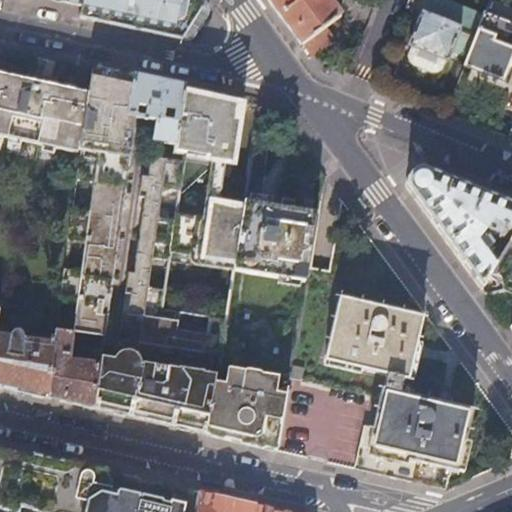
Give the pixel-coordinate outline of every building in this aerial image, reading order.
[(83,0),(82,8),(80,20),(134,31),(181,41),(191,25),(201,10),(193,0),(83,0)] [(266,0),(285,24),(302,48),(303,48),(312,60),(334,42),(325,29),(340,17),(331,6),(334,3),(331,0),(266,0)] [(451,53),(466,58),(482,17),(452,5),(450,9),(428,0),(426,0),(408,47),(412,48),(445,62),(447,63),(451,53)] [(494,6),(487,4),(482,17),(466,58),(462,67),(502,83),(511,59),(511,25),(490,17),(494,6)] [(445,62),(412,48),(408,56),(409,62),(412,66),(431,74),(438,73),(442,70),(445,62)] [(91,72),(88,92),(74,180),(74,183),(94,186),(90,217),(70,215),(67,240),(86,243),(82,274),(63,271),(59,301),(78,304),(74,335),(102,338),(116,231),(119,232),(122,207),(123,200),(130,157),(131,150),(136,119),(127,117),(134,81),(104,74),(91,72)] [(0,73),(0,135),(74,151),(70,178),(68,178),(67,182),(74,184),(74,183),(74,180),(88,92),(0,73)] [(159,82),(135,76),(134,81),(127,117),(136,119),(155,123),(152,142),(175,146),(183,92),(184,92),(184,87),(159,82)] [(217,100),(184,92),(183,92),(175,146),(174,154),(185,155),(184,156),(207,160),(207,163),(210,163),(202,219),(176,216),(173,231),(170,255),(234,264),(241,222),(243,210),(238,209),(221,207),(224,179),(229,179),(231,167),(232,167),(240,109),(236,108),(236,104),(217,100)] [(148,179),(145,178),(141,199),(145,199),(134,275),(128,274),(125,294),(130,295),(127,315),(141,317),(136,343),(147,345),(152,308),(161,310),(163,299),(146,297),(151,265),(168,268),(168,264),(170,255),(173,231),(156,228),(161,197),(178,200),(184,156),(185,155),(174,154),(172,162),(151,158),(148,179)] [(435,229),(480,290),(490,274),(494,268),(483,253),(490,247),(482,236),(484,232),(486,234),(498,239),(503,230),(511,233),(511,204),(485,194),(421,168),(406,189),(435,229)] [(248,197),(247,204),(258,206),(259,199),(248,197)] [(268,207),(280,209),(281,203),(270,201),(268,207)] [(234,264),(233,272),(304,285),(316,215),(280,209),(268,207),(258,206),(247,204),(244,203),(243,210),(241,222),(234,264)] [(116,231),(102,338),(104,324),(105,317),(113,265),(115,258),(119,232),(116,231)] [(511,238),(494,268),(490,274),(499,279),(503,292),(505,292),(511,294),(511,238)] [(234,264),(170,255),(168,264),(233,272),(234,264)] [(503,292),(484,296),(495,311),(511,313),(511,294),(505,292),(503,292)] [(470,445),(464,443),(472,412),(398,394),(402,380),(413,383),(421,347),(416,346),(422,320),(339,300),(325,365),(354,373),(355,368),(386,376),(382,391),(381,390),(372,430),(363,428),(353,469),(379,475),(387,477),(399,478),(433,484),(445,485),(446,483),(447,483),(449,473),(462,476),(470,445)] [(152,308),(147,345),(220,357),(220,355),(222,340),(225,320),(209,317),(206,334),(176,329),(178,313),(161,310),(152,308)] [(102,338),(74,335),(55,332),(53,341),(46,398),(72,404),(93,409),(100,358),(100,353),(91,352),(89,364),(78,362),(76,367),(70,366),(74,342),(101,346),(102,338)] [(0,387),(22,393),(46,398),(53,341),(51,340),(50,345),(25,340),(25,338),(23,335),(20,334),(17,333),(15,334),(12,336),(10,338),(0,335),(0,387)] [(93,409),(105,412),(104,414),(117,417),(131,420),(132,418),(138,419),(145,365),(139,364),(138,360),(137,355),(133,351),(128,350),(122,350),(118,352),(115,355),(113,360),(100,358),(93,409)] [(217,377),(145,365),(138,419),(169,426),(168,429),(193,434),(194,432),(206,435),(216,382),(217,377)] [(270,452),(272,450),(275,451),(284,397),(273,395),(277,378),(261,375),(259,373),(228,367),(224,383),(216,382),(206,435),(209,435),(211,438),(244,446),(270,452)] [(291,368),(290,379),(301,381),(302,369),(291,368)] [(121,477),(111,475),(108,471),(87,466),(45,456),(31,453),(31,456),(2,450),(0,449),(0,511),(194,511),(197,494),(165,487),(130,479),(121,477)] [(226,501),(197,494),(194,511),(264,511),(265,510),(226,501)]
